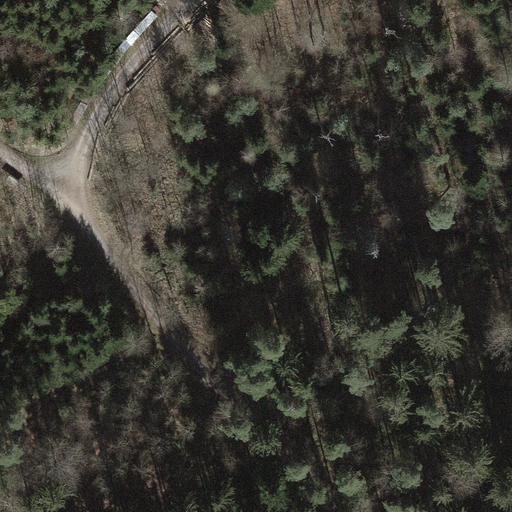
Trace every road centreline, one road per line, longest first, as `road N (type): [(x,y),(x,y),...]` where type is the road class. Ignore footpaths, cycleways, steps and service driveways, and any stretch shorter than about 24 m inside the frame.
road 1 (track): [(0,152),(58,190),(159,320),(298,469),(353,511)]
road 2 (track): [(58,190),(114,89),(191,0)]
